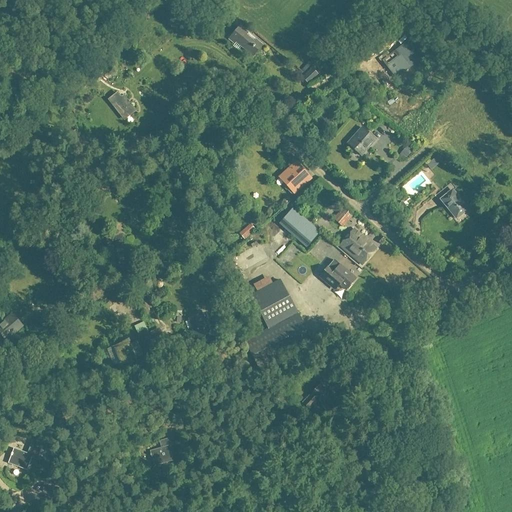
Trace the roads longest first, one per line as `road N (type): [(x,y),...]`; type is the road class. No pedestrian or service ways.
road 1 (track): [(149,321),(125,275),(83,285),(65,271),(38,217),(207,93),(231,98),(270,129)]
road 2 (unknown): [(427,270),(396,308),(368,326),(281,278)]
road 3 (track): [(159,511),(251,475),(288,417)]
